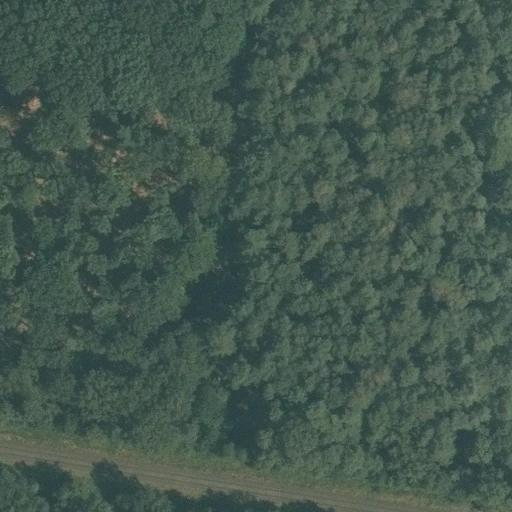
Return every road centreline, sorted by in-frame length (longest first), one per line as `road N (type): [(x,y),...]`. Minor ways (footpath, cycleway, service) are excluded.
road 1 (track): [(204,424),(250,0)]
road 2 (track): [(204,424),(511,472)]
